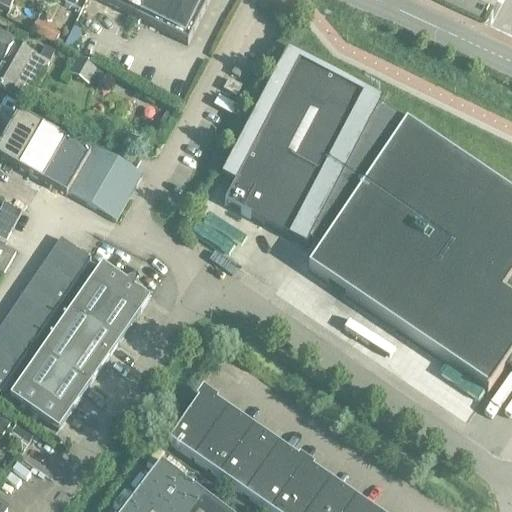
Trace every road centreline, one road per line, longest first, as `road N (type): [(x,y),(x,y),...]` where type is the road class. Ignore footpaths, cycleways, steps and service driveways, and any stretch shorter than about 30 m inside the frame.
road 1 (unclassified): [(511,484),(212,277)]
road 2 (unclassified): [(34,511),(79,465),(212,277)]
road 3 (unclassified): [(131,229),(251,0)]
road 4 (unclassified): [(131,229),(110,234),(61,210),(0,300)]
road 5 (secondary): [(511,63),(371,0)]
